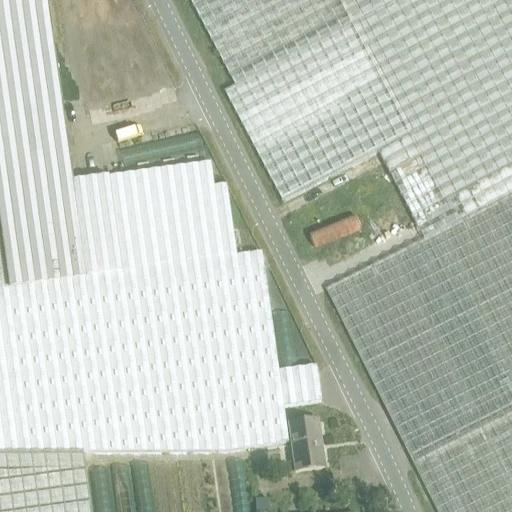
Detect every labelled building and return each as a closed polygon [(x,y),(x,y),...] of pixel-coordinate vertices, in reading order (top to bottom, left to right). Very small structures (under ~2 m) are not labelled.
[(0,0),(0,235),(8,291),(85,281),(71,183),(60,106),(51,36),(51,35),(49,24),(45,0),(0,0)] [(0,0),(0,511),(90,511),(83,455),(218,454),(286,445),(282,409),(320,404),(317,382),(316,372),(315,368),(277,373),(261,254),(235,258),(226,187),(213,188),(210,165),(71,183),(85,281),(8,291),(0,235),(0,0)] [(511,0),(189,0),(224,65),(236,88),(225,94),(284,204),(379,154),(425,242),(511,196),(511,0)] [(334,253),(371,235),(348,189),(311,206),(334,253)] [(511,511),(511,196),(425,242),(327,291),(380,397),(417,470),(437,511),(511,511)] [(318,422),(287,426),(294,475),(324,471),(318,422)] [(254,511),(267,511),(267,500),(255,500),(254,511)]
